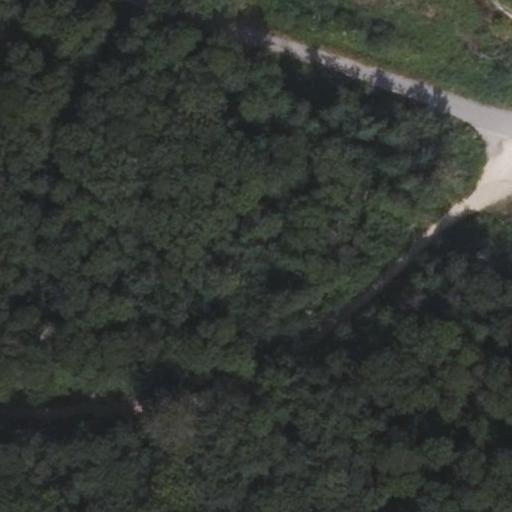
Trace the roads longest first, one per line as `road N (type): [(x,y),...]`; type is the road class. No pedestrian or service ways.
road 1 (track): [(284,364),(511,160)]
road 2 (track): [(0,415),(170,407),(284,364)]
